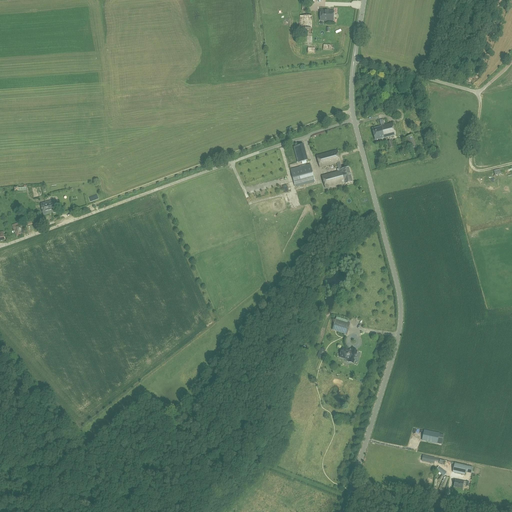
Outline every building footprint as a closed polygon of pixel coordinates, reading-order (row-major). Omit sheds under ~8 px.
[(329,10),(320,9),(320,20),(328,20),(333,20),(334,10),(329,10)] [(311,33),(311,15),(298,14),(298,27),(304,28),(304,33),(311,33)] [(381,126),(372,129),(375,140),(384,138),(395,135),(392,123),(381,126)] [(406,137),(410,149),(416,147),(412,135),(406,137)] [(302,162),(306,161),(308,160),(303,144),(293,147),(297,163),(302,162)] [(322,176),(325,188),(345,183),(345,184),(352,182),(349,168),(341,170),(339,162),(340,162),(337,151),(316,156),(319,167),(336,163),(339,171),(322,176)] [(315,182),(310,164),(290,169),(295,187),(315,182)] [(54,200),(41,203),(43,215),(56,212),(54,200)] [(24,234),(20,222),(11,225),(16,237),(24,234)] [(335,320),(332,330),(347,334),(350,324),(335,320)] [(352,350),(352,352),(342,348),(339,357),(345,359),(349,360),(348,362),(353,364),(357,351),(352,350)] [(437,444),(439,434),(439,433),(424,430),(422,440),(437,444)] [(423,455),(421,461),(434,464),(435,461),(438,462),(438,461),(439,459),(439,458),(423,455)] [(465,474),(466,466),(454,464),(453,472),(465,474)] [(444,476),(447,473),(438,467),(435,470),(438,472),(439,472),(438,474),(440,475),(441,473),(444,476)] [(440,490),(442,492),(448,479),(445,477),(443,482),(442,482),(439,490),(440,490)] [(454,487),(462,488),(463,485),(469,486),(469,483),(455,480),(454,487)]
